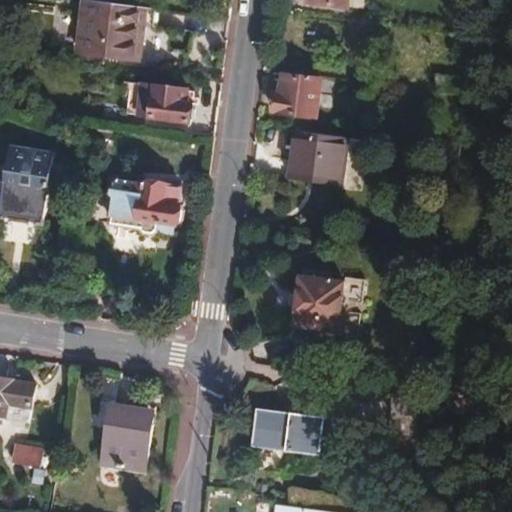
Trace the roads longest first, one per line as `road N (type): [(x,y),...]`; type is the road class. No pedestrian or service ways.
road 1 (residential): [(212,365),(259,0)]
road 2 (residential): [(212,365),(0,329)]
road 3 (residential): [(191,511),(212,365)]
